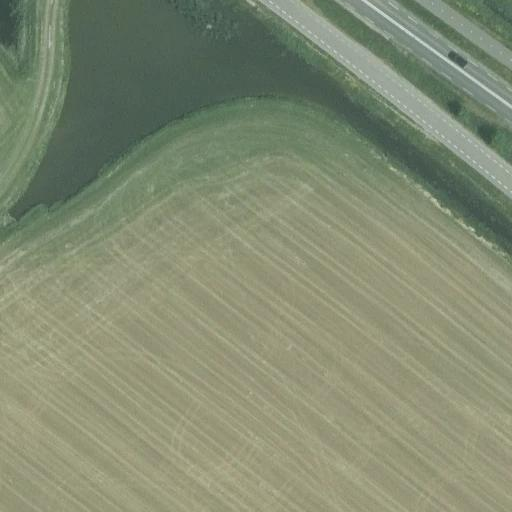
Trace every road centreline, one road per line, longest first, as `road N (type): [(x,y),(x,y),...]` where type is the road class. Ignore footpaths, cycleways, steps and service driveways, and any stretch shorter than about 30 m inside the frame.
road 1 (unclassified): [(275,0),(511,187)]
road 2 (track): [(0,194),(31,148),(42,110),(49,0)]
road 3 (primary): [(359,0),(511,108)]
